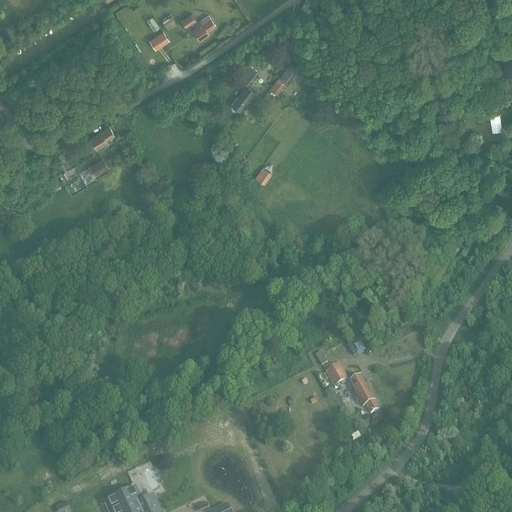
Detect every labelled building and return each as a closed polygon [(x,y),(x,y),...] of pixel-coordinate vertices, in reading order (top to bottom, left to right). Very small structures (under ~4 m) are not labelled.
[(174,12),(164,18),(168,26),(178,20),(174,12)] [(186,28),(192,24),(196,21),(191,14),(181,20),(186,28)] [(210,34),(208,31),(216,26),(209,15),(197,23),(196,21),(192,24),(194,28),(193,29),(200,40),(210,34)] [(154,30),(160,27),(154,17),(148,20),(154,30)] [(170,41),(163,31),(149,41),(155,50),(170,41)] [(245,86),(246,85),(248,86),(258,72),(257,71),(258,70),(251,65),(250,66),(248,64),(237,79),(245,86)] [(282,79),(289,84),(299,71),(292,66),(282,79)] [(277,95),(284,84),(278,79),(270,90),(277,95)] [(245,104),(247,105),(256,93),(246,86),(231,105),(239,111),(245,104)] [(493,132),(503,131),(501,114),(491,115),(493,132)] [(105,139),(103,136),(111,131),(105,123),(86,135),(94,147),(105,139)] [(95,176),(108,168),(103,159),(89,167),(95,176)] [(264,185),(272,174),(263,167),(255,179),(264,185)] [(321,365),(327,362),(321,351),(315,355),(321,365)] [(348,379),(339,363),(326,371),(334,387),(348,379)] [(366,405),(370,413),(379,408),(361,376),(349,382),(363,407),(366,405)] [(110,511),(159,511),(162,511),(152,491),(141,496),(134,482),(103,497),(110,511)] [(58,511),(67,508),(65,502),(55,506),(57,511),(58,511)]
